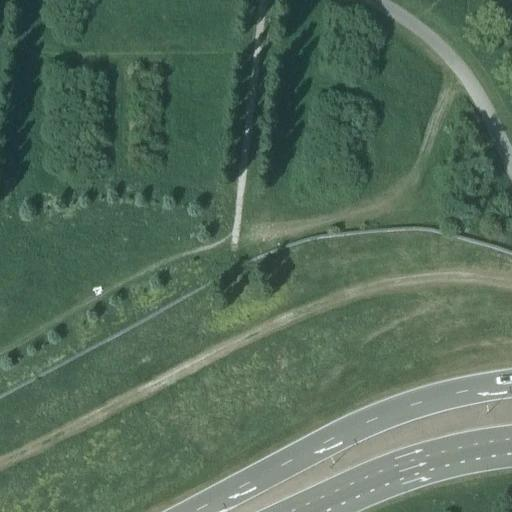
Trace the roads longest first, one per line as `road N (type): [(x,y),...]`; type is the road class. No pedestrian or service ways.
road 1 (track): [(511,285),(457,275),(353,296),(158,378),(0,462)]
road 2 (primary): [(511,389),(362,427),(192,511)]
road 3 (track): [(233,238),(365,216),(411,188),(458,74)]
road 4 (track): [(0,354),(208,242),(233,238)]
road 5 (primary): [(308,511),(383,478),(511,447)]
